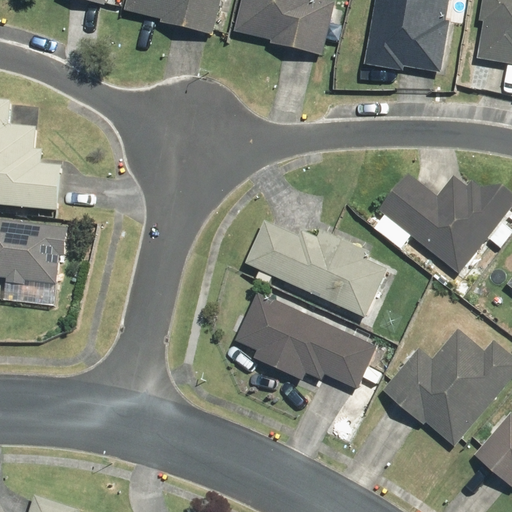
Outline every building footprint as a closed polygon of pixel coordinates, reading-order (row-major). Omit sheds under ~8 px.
[(129,0),(127,12),(163,20),(162,24),(214,36),(222,0),(129,0)] [(245,0),(238,34),(273,42),(272,46),(324,57),(336,3),(321,0),(320,0),(245,0)] [(377,0),(367,65),(407,71),(407,68),(440,73),(451,0),(377,0)] [(511,0),(483,0),(480,23),(485,23),(479,59),(511,64),(511,0)] [(15,101),(0,99),(0,204),(63,210),(66,166),(43,164),(44,151),(37,151),(39,128),(13,126),(15,101)] [(411,175),(381,211),(462,277),(511,215),(511,193),(505,187),(482,188),(473,181),(468,188),(454,177),(438,197),(411,175)] [(0,279),(7,280),(7,284),(26,286),(27,282),(58,285),(61,258),(68,258),(71,229),(0,222),(0,279)] [(268,222),(248,264),(367,319),(390,271),(367,260),(371,252),(323,230),(319,239),(303,231),(300,237),(268,222)] [(379,347),(258,294),(237,343),(259,353),(254,364),(303,386),(308,374),(323,381),(325,378),(359,393),(379,347)] [(421,349),(385,392),(455,451),(511,383),(511,351),(498,339),(486,353),(460,330),(435,360),(421,349)] [(511,414),(477,457),(511,485),(511,414)] [(80,511),(36,497),(31,511),(80,511)]
